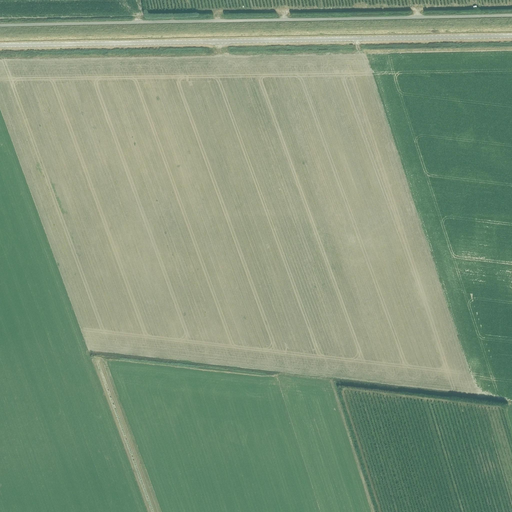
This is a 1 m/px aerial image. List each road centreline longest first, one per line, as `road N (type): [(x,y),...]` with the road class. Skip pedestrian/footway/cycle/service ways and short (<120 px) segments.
road 1 (unclassified): [(0,26),(511,15)]
road 2 (tertiary): [(511,37),(0,45)]
